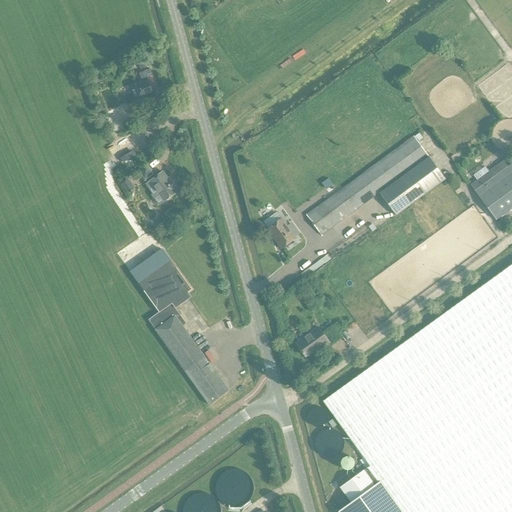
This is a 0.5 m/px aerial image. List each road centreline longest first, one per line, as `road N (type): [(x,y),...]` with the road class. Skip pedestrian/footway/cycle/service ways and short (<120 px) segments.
road 1 (unclassified): [(280,405),(171,0)]
road 2 (unclassified): [(118,511),(234,427),(280,405)]
road 3 (unknown): [(248,289),(378,198)]
